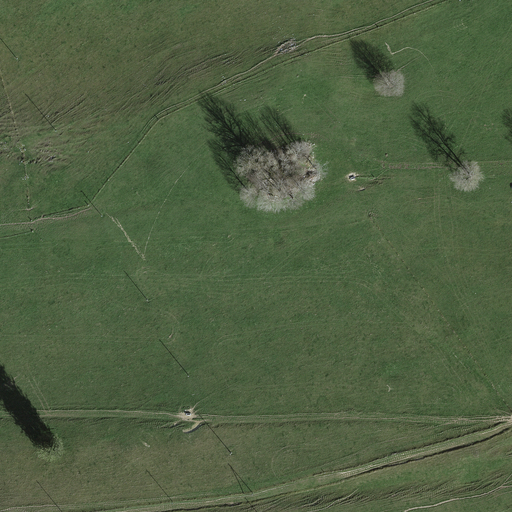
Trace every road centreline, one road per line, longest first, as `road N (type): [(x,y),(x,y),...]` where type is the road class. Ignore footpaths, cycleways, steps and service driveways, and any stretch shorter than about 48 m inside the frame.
road 1 (track): [(0,413),(508,423)]
road 2 (track): [(511,421),(323,482),(153,511)]
